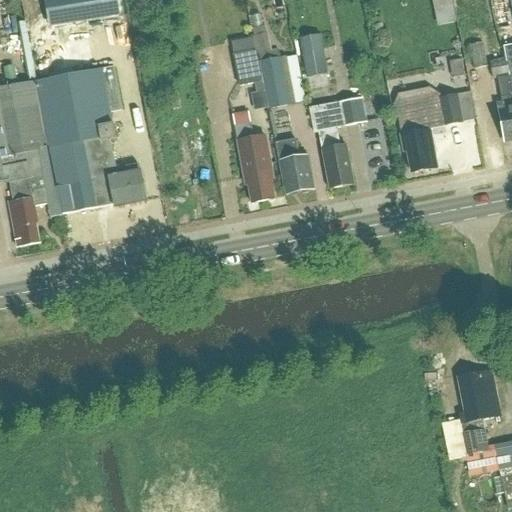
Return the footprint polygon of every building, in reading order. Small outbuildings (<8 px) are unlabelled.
[(431,0),(435,24),(454,22),(451,0),(431,0)] [(306,79),(327,75),(320,36),(299,40),(306,79)] [(239,88),(262,84),(254,38),(231,42),(239,88)] [(487,68),(482,44),(470,47),(475,70),(487,68)] [(295,106),(305,104),(296,57),(286,59),(295,106)] [(268,111),(290,107),(281,59),(260,63),(268,111)] [(511,144),(511,143),(511,87),(510,78),(509,78),(506,62),(491,65),(494,81),(498,80),(502,100),(504,112),(497,113),(500,127),(502,126),(505,142),(510,141),(511,144)] [(38,84),(64,217),(114,207),(115,210),(146,204),(141,174),(118,178),(111,142),(117,141),(114,126),(113,126),(111,115),(123,113),(115,70),(38,84)] [(35,209),(49,206),(52,219),(64,217),(38,84),(17,88),(6,90),(0,91),(0,159),(2,171),(9,169),(12,185),(10,185),(14,204),(9,205),(17,250),(40,246),(37,227),(38,223),(35,209)] [(444,99),(433,92),(407,97),(400,107),(401,113),(398,114),(406,153),(409,153),(414,175),(431,171),(430,166),(436,165),(430,134),(428,134),(428,131),(463,124),(458,97),(444,99)] [(342,130),(368,125),(363,101),(338,106),(342,130)] [(355,187),(347,148),(340,149),(337,130),(342,130),(338,106),(312,111),(316,134),(320,133),(331,191),(355,187)] [(251,125),(235,128),(246,187),(249,187),(252,204),(251,205),(251,206),(275,202),(274,200),(270,183),(274,182),(268,153),(256,155),(251,125)] [(300,160),(296,141),(276,144),(280,164),(281,164),(287,197),(301,194),(303,196),(309,195),(310,192),(314,192),(311,176),(313,174),(310,158),(300,160)] [(480,432),(479,425),(502,420),(493,373),(458,380),(469,434),(466,434),(470,458),(487,454),(482,431),(480,432)] [(457,420),(440,424),(448,461),(465,458),(457,420)] [(500,472),(505,471),(511,469),(511,446),(496,450),(500,472)] [(487,454),(470,458),(466,459),(469,480),(500,473),(500,472),(496,450),(495,448),(489,449),(489,454),(487,454)]
